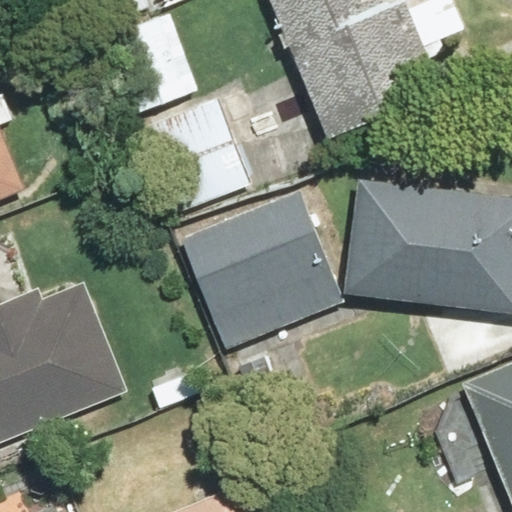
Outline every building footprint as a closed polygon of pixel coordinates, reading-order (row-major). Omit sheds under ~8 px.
[(452,0),(263,0),(292,69),(244,88),(279,175),(448,108),(427,54),(468,38),(452,0)] [(171,9),(108,33),(138,112),(201,88),(171,9)] [(223,91),(139,122),(171,209),(255,177),(223,91)] [(0,208),(25,200),(0,129),(0,208)] [(511,201),(354,183),(341,299),(511,318),(511,201)] [(0,443),(127,393),(83,284),(42,300),(37,286),(0,300),(0,443)] [(511,342),(459,364),(511,491),(511,342)] [(243,511),(233,484),(161,511),(243,511)]
